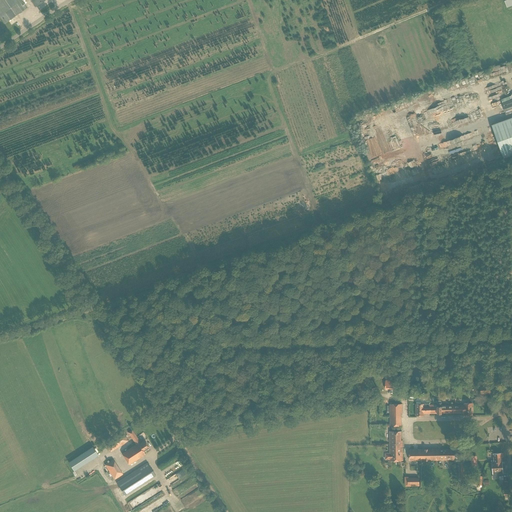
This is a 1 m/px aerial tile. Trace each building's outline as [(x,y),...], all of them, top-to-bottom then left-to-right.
[(0,0),(0,17),(5,24),(27,8),(21,0),(0,0)] [(502,103),(506,115),(511,112),(511,99),(510,100),(509,96),(501,99),(502,103)] [(511,117),(493,124),(503,157),(511,154),(511,117)] [(386,380),(385,389),(394,390),(395,381),(386,380)] [(429,405),(429,413),(437,413),(437,414),(441,414),(441,413),(455,413),(455,405),(442,405),(442,403),(441,403),(441,402),(440,401),(439,401),(438,401),(437,402),(437,403),(437,407),(430,407),(430,405),(429,405)] [(455,405),(455,413),(464,413),(464,415),(472,415),(472,403),(464,403),(464,405),(455,405)] [(390,426),(401,426),(401,413),(402,413),(402,404),(390,404),(390,426)] [(423,413),(429,413),(429,405),(429,407),(423,407),(423,404),(416,404),(416,416),(423,416),(423,413)] [(129,465),(143,456),(145,454),(144,452),(149,448),(144,440),(140,443),(132,430),(128,433),(136,444),(122,454),(129,465)] [(389,432),(389,445),(396,445),(397,448),(402,448),(402,441),(401,441),(401,432),(389,432)] [(106,445),(108,449),(110,452),(128,440),(123,433),(106,445)] [(396,445),(389,445),(390,453),(386,453),(385,454),(385,459),(386,460),(390,460),(390,461),(403,461),(402,448),(397,448),(396,445)] [(70,461),(76,470),(100,454),(94,446),(70,461)] [(454,449),(409,450),(409,461),(454,460),(454,449)] [(491,461),(491,463),(502,462),(501,453),(493,454),(493,461),(491,461)] [(113,459),(104,465),(114,480),(123,474),(113,459)] [(502,462),(491,463),(492,475),(493,479),(498,479),(497,474),(503,474),(502,462)] [(147,463),(143,466),(116,483),(124,495),(155,475),(147,463)] [(405,477),(405,480),(408,480),(408,485),(415,484),(415,486),(419,486),(419,478),(408,478),(408,477),(405,477)]
